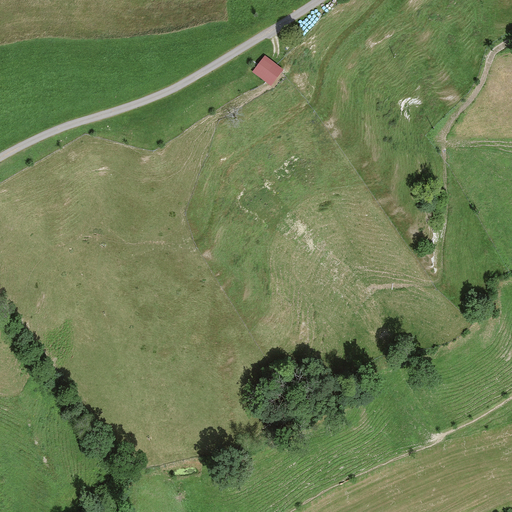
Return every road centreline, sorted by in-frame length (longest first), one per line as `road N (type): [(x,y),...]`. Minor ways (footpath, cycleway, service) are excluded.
road 1 (track): [(511,40),(492,53),(478,89),(447,130),(439,280),(360,296),(335,394),(240,448),(212,452)]
road 2 (track): [(0,157),(173,89),(316,0)]
